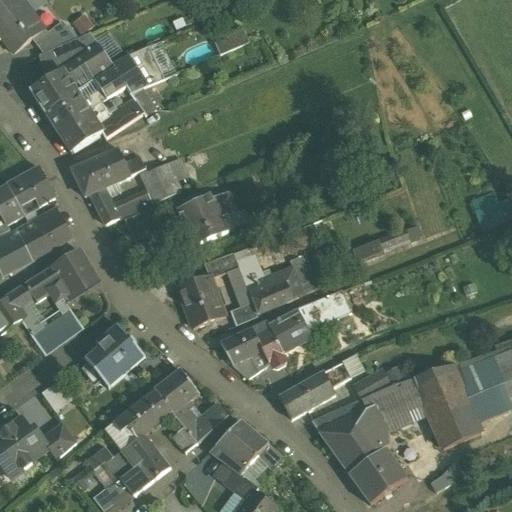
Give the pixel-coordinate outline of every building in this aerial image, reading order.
[(24,0),(22,1),(21,0),(0,0),(0,37),(14,56),(46,31),(33,15),(46,5),(41,0),(24,0)] [(85,17),(76,25),(85,35),(94,26),(85,17)] [(64,28),(51,38),(48,34),(35,45),(44,56),(74,42),(64,28)] [(44,56),(39,58),(53,79),(53,80),(61,74),(60,73),(99,48),(90,35),(74,42),(44,56)] [(245,35),(216,47),(220,58),(249,45),(245,35)] [(99,48),(60,73),(61,74),(63,74),(72,87),(111,66),(99,48)] [(148,50),(111,66),(114,70),(102,78),(115,97),(127,90),(131,96),(142,91),(164,82),(148,50)] [(61,74),(53,80),(53,79),(31,94),(45,116),(46,116),(61,106),(60,104),(76,94),(72,87),(63,74),(61,74)] [(102,78),(94,83),(101,92),(82,103),(89,113),(96,109),(115,97),(102,78)] [(156,112),(142,91),(131,96),(135,102),(144,116),(143,117),(145,119),(156,112)] [(76,94),(60,104),(61,106),(46,116),(58,135),(74,125),(73,123),(89,113),(82,103),(80,99),(79,100),(76,94)] [(104,122),(102,124),(111,138),(143,117),(144,116),(135,102),(104,122)] [(111,138),(102,124),(104,122),(96,109),(89,113),(103,135),(102,136),(106,141),(111,138)] [(103,135),(89,113),(73,123),(74,125),(58,135),(72,156),(102,136),(103,135)] [(119,152),(73,172),(85,201),(91,198),(117,187),(131,181),(125,166),(119,152)] [(140,160),(125,166),(131,181),(146,174),(140,160)] [(167,168),(142,180),(150,197),(155,207),(180,196),(167,168)] [(39,170),(7,189),(24,218),(34,212),(55,200),(39,170)] [(111,213),(106,201),(117,196),(117,187),(91,198),(105,229),(116,224),(111,213)] [(24,218),(7,189),(0,192),(0,216),(1,219),(7,228),(24,218)] [(230,195),(205,205),(204,202),(178,213),(185,231),(189,229),(197,248),(233,233),(228,219),(239,215),(230,195)] [(150,197),(111,213),(116,224),(155,207),(150,197)] [(511,205),(510,200),(484,211),(480,201),(471,204),(482,233),(511,221),(511,205)] [(153,210),(124,222),(133,244),(162,232),(153,210)] [(58,212),(0,242),(0,276),(1,278),(72,239),(58,212)] [(34,212),(24,218),(27,222),(36,217),(34,212)] [(378,245),(353,254),(357,266),(383,257),(378,245)] [(79,254),(57,269),(71,295),(96,281),(79,254)] [(203,267),(208,278),(210,283),(239,271),(233,255),(203,267)] [(303,259),(289,264),(291,271),(298,288),(312,283),(303,259)] [(239,268),(248,291),(266,284),(256,261),(239,268)] [(64,299),(71,295),(57,269),(7,301),(8,302),(16,314),(58,287),(64,299)] [(253,305),(239,271),(226,277),(239,310),(253,305)] [(298,288),(291,271),(271,280),(272,282),(282,308),(298,302),(301,294),(298,288)] [(224,320),(210,283),(208,278),(178,290),(194,332),(224,320)] [(266,284),(248,291),(259,317),(282,308),(272,282),(266,284)] [(310,335),(352,316),(343,294),(298,312),(299,314),(310,335)] [(23,325),(16,314),(8,302),(0,307),(0,334),(3,338),(23,325)] [(259,320),(253,305),(239,310),(230,314),(236,329),(259,320)] [(71,313),(33,339),(43,354),(46,358),(84,331),(71,313)] [(310,335),(299,314),(269,329),(283,356),(313,341),(310,335)] [(267,326),(223,347),(233,369),(251,360),(263,355),(269,369),(271,368),(273,371),(277,373),(285,369),(286,364),(284,361),(285,360),(283,356),(269,329),(267,326)] [(118,327),(96,346),(100,350),(85,362),(109,390),(145,360),(136,349),(137,348),(128,337),(127,338),(118,327)] [(251,360),(233,369),(249,382),(269,369),(263,355),(251,360)] [(344,367),(323,378),(331,392),(352,381),(344,367)] [(312,424),(352,479),(387,452),(385,433),(426,414),(442,453),(481,437),(454,368),(395,387),(368,399),(362,389),(346,397),(349,401),(339,406),(341,411),(312,424)] [(155,392),(156,395),(198,447),(228,420),(221,412),(206,424),(205,421),(200,425),(186,408),(200,398),(181,373),(155,392)] [(331,392),(323,378),(301,390),(312,411),(335,399),(331,392)] [(61,381),(42,395),(55,415),(75,401),(61,381)] [(301,390),(281,401),(292,422),(312,411),(301,390)] [(186,457),(198,447),(156,395),(134,412),(151,433),(166,422),(177,437),(173,440),(186,457)] [(144,438),(151,433),(134,412),(105,434),(121,454),(144,438)] [(21,421),(0,436),(0,466),(11,481),(32,466),(31,465),(49,452),(49,451),(42,441),(41,439),(37,442),(21,421)] [(269,447),(241,425),(218,450),(245,473),(248,469),(256,461),(269,447)] [(63,426),(42,441),(49,451),(49,452),(56,462),(77,446),(63,426)] [(144,438),(121,454),(134,471),(157,454),(144,438)] [(285,461),(269,447),(256,461),(273,475),(285,461)] [(88,465),(94,473),(103,467),(114,459),(107,450),(88,465)] [(245,473),(218,450),(212,457),(241,478),(245,473)] [(409,482),(387,452),(352,479),(373,508),(409,482)] [(120,481),(134,471),(121,454),(114,459),(103,467),(115,484),(120,481)] [(134,471),(120,481),(128,492),(134,499),(170,471),(157,454),(134,471)] [(200,494),(219,478),(205,461),(186,477),(200,494)] [(464,475),(456,463),(445,471),(454,484),(464,475)] [(57,469),(47,477),(51,483),(61,475),(57,469)] [(259,479),(248,469),(245,473),(241,478),(244,480),(253,486),(259,479)] [(443,478),(431,486),(436,495),(444,490),(452,486),(454,484),(445,471),(443,478)] [(229,476),(222,486),(234,495),(241,485),(229,476)] [(253,486),(244,480),(241,485),(234,495),(247,505),(248,506),(256,495),(259,491),(253,486)] [(114,502),(128,492),(120,481),(115,484),(94,500),(102,511),(104,511),(110,508),(107,504),(111,501),(114,502)] [(247,505),(242,511),(276,511),(277,511),(256,495),(248,506),(247,505)]
